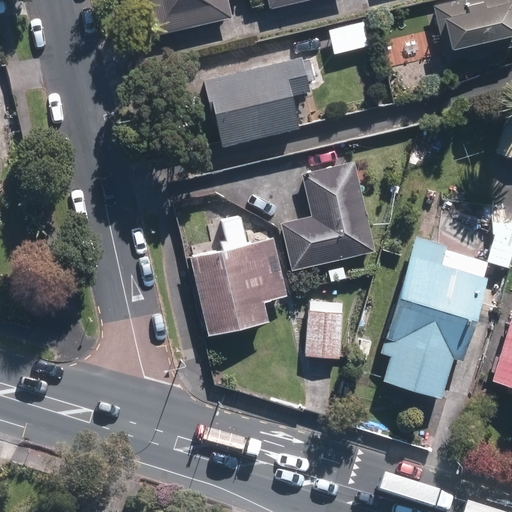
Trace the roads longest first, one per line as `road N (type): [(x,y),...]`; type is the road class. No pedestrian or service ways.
road 1 (residential): [(128,427),(142,365),(54,0)]
road 2 (secondary): [(128,427),(421,511)]
road 3 (secondary): [(0,387),(128,427)]
